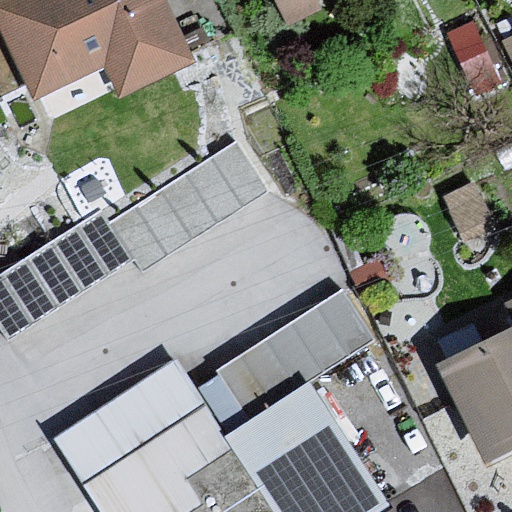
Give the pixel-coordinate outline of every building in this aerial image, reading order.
[(150,0),(0,0),(0,67),(24,113),(93,72),(109,107),(183,72),(150,0)] [(259,0),(274,31),(335,0),(259,0)] [(103,209),(0,274),(0,330),(8,343),(135,261),(143,275),(270,194),(236,141),(110,221),(103,209)] [(491,337),(423,371),(472,467),(511,448),(511,303),(483,315),(491,337)] [(169,367),(45,446),(84,511),(377,511),(301,388),(214,443),(169,367)]
